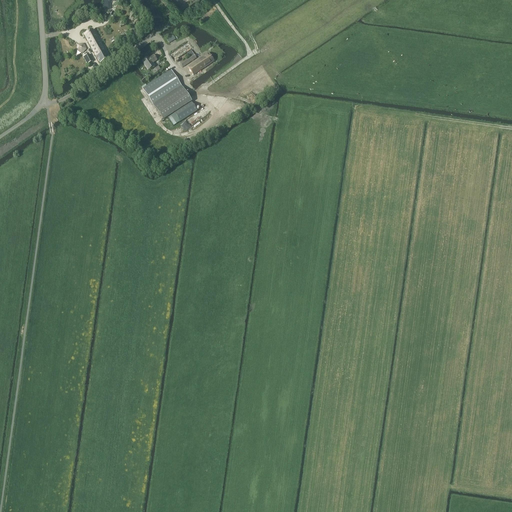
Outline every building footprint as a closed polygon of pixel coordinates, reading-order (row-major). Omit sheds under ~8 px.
[(100,63),(109,58),(93,30),(84,35),(100,63)] [(174,37),(173,35),(167,39),(169,43),(176,39),(174,37)] [(174,62),(193,49),(188,42),(169,55),(174,62)] [(82,53),(86,49),(84,44),(77,45),(76,51),(82,53)] [(183,68),(196,59),(192,52),(187,55),(189,58),(180,64),(183,68)] [(193,76),(214,62),(208,53),(187,67),(193,76)] [(87,65),(93,62),(89,54),(83,57),(87,65)] [(157,61),(154,56),(149,59),(148,57),(142,61),(148,71),(155,66),(153,64),(157,61)] [(154,107),(183,88),(171,70),(142,89),(154,107)] [(183,88),(154,107),(163,121),(168,118),(173,126),(179,122),(180,122),(197,111),(191,102),(192,102),(183,88)]
